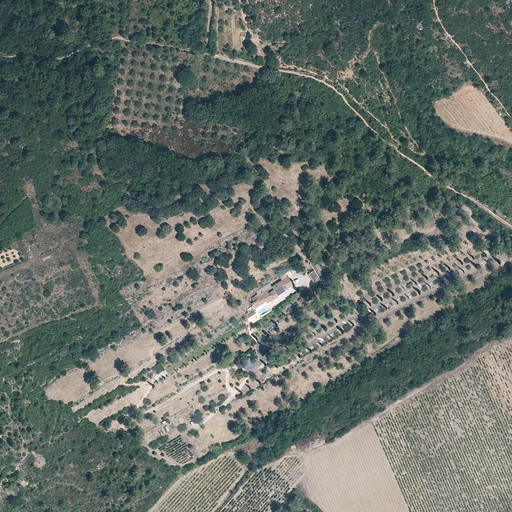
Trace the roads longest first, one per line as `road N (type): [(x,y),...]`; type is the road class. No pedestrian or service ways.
road 1 (track): [(511,227),(397,152),(332,86),(123,40)]
road 2 (unclassified): [(511,264),(494,256),(472,263),(279,359),(260,356),(261,338),(303,292)]
